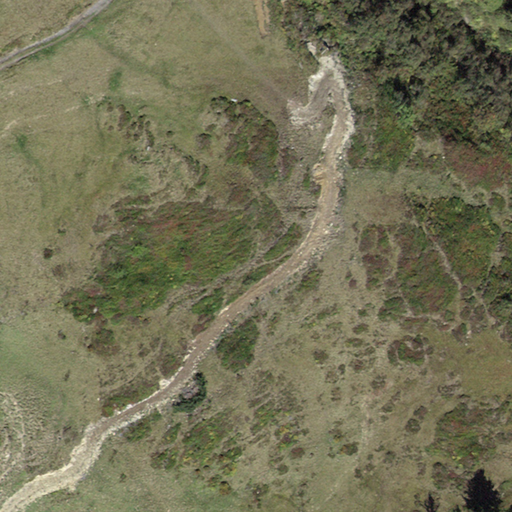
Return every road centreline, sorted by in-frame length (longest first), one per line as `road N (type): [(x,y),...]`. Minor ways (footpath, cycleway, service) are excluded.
road 1 (track): [(261,0),(269,58),(295,117),(312,111),(331,75),(343,118),(319,228),(300,259),(220,322),(175,386),(95,433),(71,472),(9,511)]
road 2 (track): [(104,0),(47,43),(0,64)]
